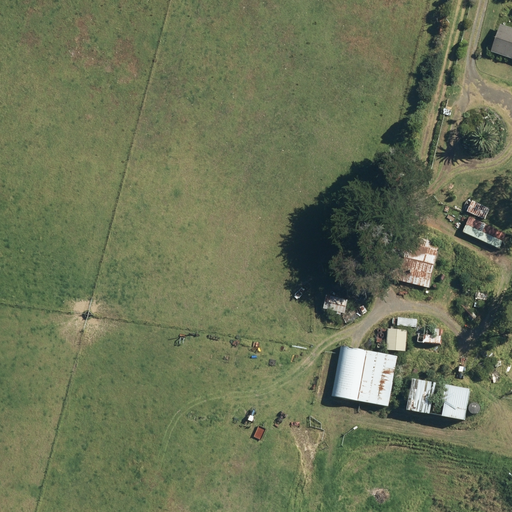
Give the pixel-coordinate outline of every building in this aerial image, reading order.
[(511,58),(511,27),(501,24),(492,51),(511,58)] [(473,201),(467,213),(484,221),(489,209),(473,201)] [(503,243),(507,235),(470,218),(466,226),(503,243)] [(430,290),(441,245),(405,236),(395,282),(430,290)] [(349,299),(326,295),(323,314),(345,318),(349,299)] [(407,353),(408,330),(417,330),(417,321),(393,320),(393,329),(387,329),(386,352),(407,353)] [(418,329),(418,344),(441,345),(442,330),(418,329)] [(399,357),(341,347),(333,398),(390,408),(399,357)] [(434,417),(440,385),(411,380),(406,412),(434,417)] [(445,385),(439,418),(465,422),(471,389),(445,385)]
